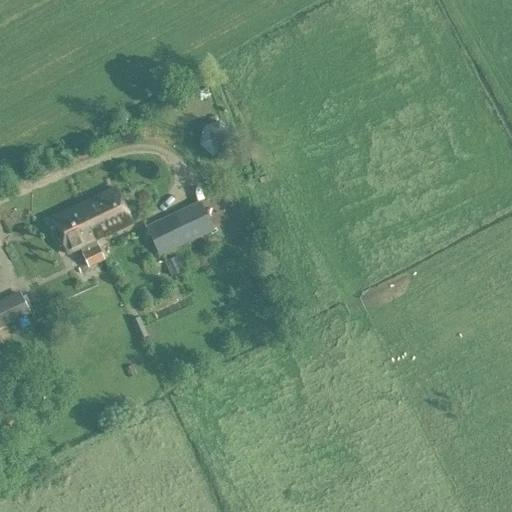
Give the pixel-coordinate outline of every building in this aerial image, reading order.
[(203,126),(199,144),(213,156),(230,150),(233,132),(220,120),(203,126)] [(77,206),(103,261),(105,260),(99,246),(103,244),(105,239),(103,236),(130,224),(115,187),(77,206)] [(159,256),(219,226),(205,199),(202,201),(200,198),(144,227),(159,256)] [(103,261),(77,206),(50,218),(67,254),(79,248),(88,267),(103,261)] [(172,276),(185,269),(178,255),(165,261),(172,276)] [(72,278),(70,270),(62,268),(56,274),(59,281),(67,283),(72,278)] [(0,327),(31,313),(20,291),(0,300),(0,327)] [(140,316),(131,320),(140,339),(148,335),(147,334),(153,331),(149,323),(144,326),(140,316)]
